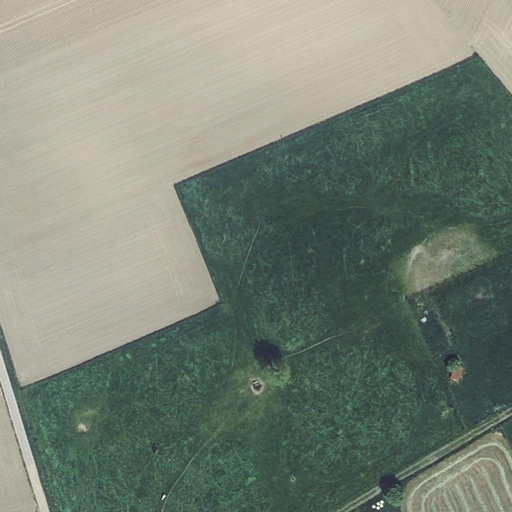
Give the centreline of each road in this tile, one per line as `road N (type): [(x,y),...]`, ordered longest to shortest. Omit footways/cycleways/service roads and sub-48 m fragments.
road 1 (track): [(511,414),(341,511)]
road 2 (unclassified): [(44,511),(0,365)]
